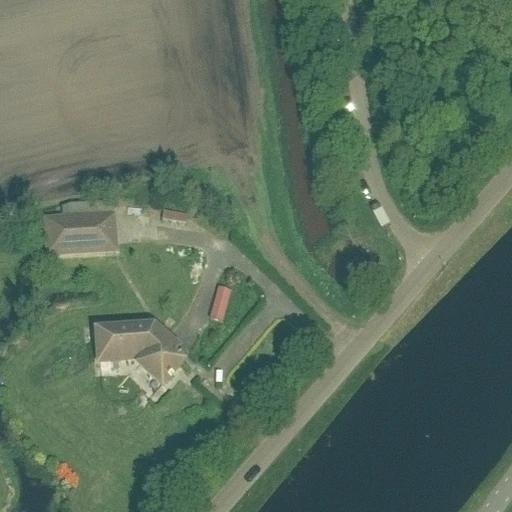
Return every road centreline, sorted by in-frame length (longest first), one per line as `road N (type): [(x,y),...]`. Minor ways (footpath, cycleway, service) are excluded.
road 1 (tertiary): [(428,265),(215,511)]
road 2 (unclassified): [(428,265),(382,204),(371,171),(344,0)]
road 3 (tertiary): [(511,171),(428,265)]
